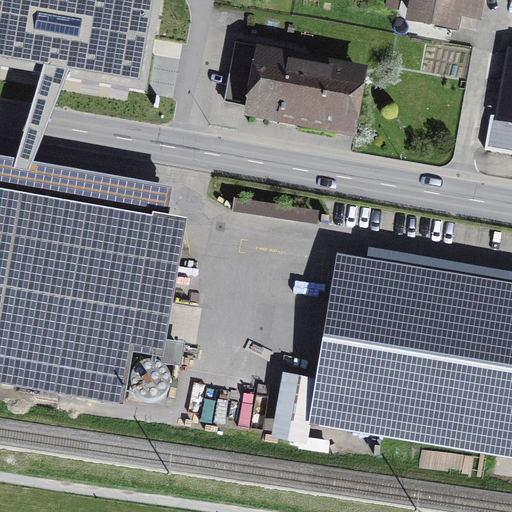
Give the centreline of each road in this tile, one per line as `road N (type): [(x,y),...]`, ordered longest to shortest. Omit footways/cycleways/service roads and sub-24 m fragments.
road 1 (primary): [(179,150),(511,210)]
road 2 (track): [(206,511),(0,481)]
road 3 (primary): [(0,117),(179,150)]
road 4 (unclassified): [(179,150),(200,0)]
